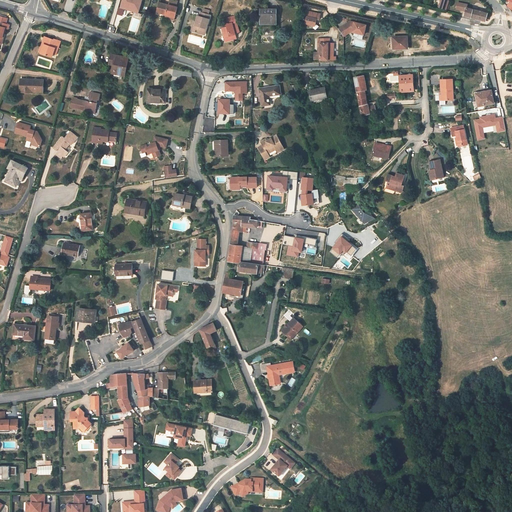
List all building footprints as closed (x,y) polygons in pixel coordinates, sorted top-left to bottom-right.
[(141,0),(123,0),(122,5),(132,8),(139,10),(141,0)] [(449,1),(446,0),(440,0),(438,8),(446,10),(449,1)] [(168,5),(160,3),(157,12),(166,14),(175,17),(177,7),(176,7),(168,5)] [(476,11),(467,8),(465,15),(485,21),(487,13),(476,11)] [(276,9),(260,9),(261,23),(276,23),(276,9)] [(321,14),(308,11),(305,24),(315,26),(317,19),(319,20),(321,14)] [(210,15),(200,12),(199,16),(198,16),(196,22),(195,24),(193,23),(191,30),(205,34),(210,15)] [(234,16),(225,19),(227,27),(223,29),(227,41),(234,39),(233,34),(235,33),(239,32),(234,16)] [(9,25),(0,21),(0,44),(1,45),(3,38),(2,38),(5,28),(8,28),(9,25)] [(350,22),(347,24),(347,25),(350,25),(349,28),(353,29),(352,31),(352,32),(364,35),(366,25),(350,22)] [(347,24),(342,26),(347,34),(352,31),(353,29),(349,28),(350,25),(347,25),(347,24)] [(347,34),(342,26),(338,29),(344,37),(347,34)] [(407,36),(393,37),(393,43),(395,43),(395,48),(408,48),(407,36)] [(56,54),(61,41),(55,39),(54,40),(45,37),(43,41),(44,41),(41,53),(52,57),(53,53),(56,54)] [(334,48),(329,48),(329,43),(329,38),(317,39),(317,43),(320,43),(321,60),(334,60),(334,57),(334,48)] [(124,76),(129,58),(111,54),(109,64),(113,65),(112,73),(124,76)] [(399,81),(398,71),(393,71),(394,75),(387,76),(387,82),(399,81)] [(414,73),(400,74),(400,88),(414,88),(414,73)] [(365,90),(363,79),(365,79),(364,75),(354,77),(359,99),(366,97),(366,95),(365,90)] [(43,92),(44,80),(23,79),(23,91),(43,92)] [(453,100),(452,79),(441,80),(442,93),(440,93),(440,100),(448,100),(453,100)] [(243,93),(248,93),(248,80),(225,81),(225,91),(235,90),(236,98),(243,98),(243,93)] [(281,94),(280,85),(259,88),(262,106),(271,105),(269,96),(281,94)] [(327,97),(325,88),(310,91),(312,100),(327,97)] [(165,102),(165,90),(148,89),(147,101),(153,101),(153,100),(160,100),(160,102),(165,102)] [(71,108),(95,113),(97,103),(97,100),(99,101),(100,94),(90,91),(89,97),(90,98),(89,102),(78,99),(78,98),(73,97),(71,108)] [(494,103),(491,91),(476,94),(479,106),(494,103)] [(327,97),(312,100),(313,105),(330,101),(329,97),(327,97)] [(359,99),(362,116),(370,113),(376,112),(375,105),(368,107),(366,97),(359,99)] [(229,109),(230,99),(220,99),(219,113),(229,113),(229,109)] [(33,129),(33,128),(31,127),(31,125),(19,121),(16,132),(28,135),(27,139),(32,141),(34,144),(40,146),(42,139),(37,131),(35,130),(33,129)] [(467,145),(463,126),(450,128),(452,136),(455,135),(457,135),(457,138),(456,138),(458,145),(459,145),(463,144),(463,146),(467,145)] [(101,129),(94,128),(92,142),(98,143),(99,140),(103,141),(108,141),(108,140),(108,137),(116,138),(117,133),(109,132),(109,131),(101,130),(101,129)] [(78,137),(71,131),(65,138),(62,136),(54,147),(59,151),(56,154),(61,158),(63,155),(65,156),(68,152),(66,150),(71,143),(72,144),(78,137)] [(284,149),(277,135),(269,139),(270,141),(267,142),(267,141),(266,139),(261,142),(262,145),(259,147),(264,158),(269,155),(268,153),(277,149),(278,152),(284,149)] [(168,140),(154,136),(153,143),(150,144),(150,146),(147,147),(146,144),(140,146),(142,153),(147,151),(148,153),(152,152),(154,151),(156,157),(160,155),(158,148),(158,146),(166,147),(168,140)] [(228,156),(227,140),(221,140),(222,144),(216,144),(216,156),(228,156)] [(373,155),(389,159),(391,146),(385,145),(385,147),(375,145),(373,155)] [(27,168),(12,160),(8,168),(11,169),(13,170),(8,182),(16,186),(20,179),(21,177),(23,178),(27,168)] [(444,177),(440,160),(430,162),(431,170),(433,179),(444,177)] [(173,166),(166,167),(168,178),(174,177),(173,170),(173,166)] [(5,181),(8,182),(13,170),(11,169),(5,181)] [(395,177),(388,174),(386,181),(388,181),(387,187),(396,190),(402,192),(404,186),(402,185),(405,175),(397,173),(395,177)] [(289,177),(268,175),(266,189),(274,190),(274,187),(280,187),(280,191),(287,191),(289,177)] [(258,176),(231,177),(231,190),(241,190),(241,187),(258,187),(258,176)] [(314,178),(303,176),(301,192),(303,205),(315,203),(313,191),(314,178)] [(190,208),(192,196),(175,193),(173,203),(183,205),(183,206),(190,208)] [(144,216),(147,202),(127,199),(125,212),(144,216)] [(361,208),(363,206),(358,201),(354,205),(353,204),(350,207),(364,223),(368,220),(369,221),(375,218),(367,210),(364,213),(361,208)] [(93,229),(91,213),(80,214),(83,231),(93,229)] [(242,232),(242,226),(257,227),(257,220),(251,219),(251,217),(248,217),(245,216),(242,216),(237,216),(234,215),(233,222),(236,222),(233,231),(239,232),(242,232)] [(284,233),(286,226),(278,224),(275,235),(284,236),(284,233)] [(345,235),(342,233),(335,242),(337,243),(330,252),(338,257),(343,250),(352,256),(358,247),(344,237),(345,235)] [(243,247),(243,246),(237,245),(239,236),(232,235),(229,253),(242,255),(243,247)] [(295,236),(295,237),(285,235),(283,243),(289,245),(287,254),(299,256),(300,251),(303,252),(305,238),(295,236)] [(0,262),(6,265),(10,257),(7,255),(14,237),(8,236),(6,243),(4,242),(0,251),(0,262)] [(209,250),(209,246),(206,246),(206,239),(198,239),(198,250),(195,250),(195,266),(205,266),(206,255),(206,250),(209,250)] [(281,251),(281,244),(267,242),(266,249),(281,251)] [(80,246),(64,243),(62,253),(78,256),(80,246)] [(264,244),(257,244),(257,249),(251,248),(250,258),(262,259),(264,244)] [(250,261),(250,258),(251,248),(247,247),(243,247),(242,255),(241,259),(250,261)] [(237,262),(241,262),(241,261),(241,259),(242,255),(229,253),(228,261),(233,261),(237,262)] [(251,272),(257,273),(259,264),(241,261),(241,262),(240,265),(240,270),(247,271),(251,272)] [(133,274),(132,263),(116,265),(117,275),(133,274)] [(284,267),(283,277),(292,278),(293,269),(284,267)] [(243,281),(225,277),(223,290),(235,292),(241,293),(242,285),(243,281)] [(31,288),(50,290),(51,280),(37,279),(37,281),(31,280),(31,288)] [(174,287),(158,285),(156,300),(157,300),(156,309),(166,310),(167,301),(166,301),(166,295),(167,292),(174,293),(174,292),(174,287)] [(245,286),(242,285),(241,293),(235,292),(234,295),(243,297),(245,286)] [(107,307),(109,316),(116,315),(114,305),(107,307)] [(95,322),(96,310),(78,308),(77,320),(95,322)] [(59,322),(59,316),(50,316),(49,321),(47,321),(45,338),(55,339),(57,322),(59,322)] [(287,324),(284,327),(281,331),(285,335),(287,333),(292,337),(293,335),(296,332),(302,325),(292,317),(287,324)] [(137,332),(142,343),(143,342),(145,349),(152,346),(149,340),(141,319),(133,321),(137,332)] [(126,336),(137,332),(133,321),(119,325),(121,330),(126,336)] [(216,348),(210,333),(216,330),(213,323),(206,326),(200,330),(209,351),(216,348)] [(34,339),(36,326),(14,324),(14,334),(25,335),(24,339),(34,339)] [(123,358),(134,350),(129,343),(124,346),(122,344),(120,346),(121,349),(118,351),(123,358)] [(266,365),(269,384),(279,382),(278,374),(294,371),(292,360),(266,365)] [(175,378),(175,372),(162,372),(162,381),(159,381),(159,388),(160,388),(159,397),(168,399),(168,378),(175,378)] [(124,412),(132,409),(129,403),(130,403),(127,399),(128,396),(126,373),(116,375),(112,376),(112,378),(110,379),(111,384),(107,384),(107,388),(111,387),(118,386),(119,399),(122,403),(120,405),(124,412)] [(149,385),(145,385),(144,379),(144,378),(134,379),(140,397),(151,395),(152,396),(153,396),(153,388),(149,388),(149,385)] [(206,380),(194,381),(195,389),(207,388),(207,391),(212,391),(211,380),(206,380)] [(92,396),(92,411),(100,411),(100,409),(99,396),(92,396)] [(140,397),(139,398),(140,406),(150,407),(150,396),(140,397)] [(75,427),(81,427),(86,432),(91,427),(93,427),(93,424),(88,420),(88,417),(84,417),(84,412),(80,407),(76,411),(71,412),(71,421),(75,421),(75,427)] [(55,426),(55,409),(48,409),(48,414),(37,414),(37,426),(44,426),(45,430),(51,430),(51,426),(55,426)] [(5,411),(0,411),(0,431),(3,431),(3,429),(18,428),(18,419),(5,419),(5,411)] [(248,433),(250,423),(216,415),(213,424),(231,429),(248,433)] [(191,436),(192,429),(172,424),(171,430),(175,431),(174,435),(184,438),(185,435),(187,435),(191,436)] [(133,428),(125,428),(125,439),(109,439),(110,447),(125,447),(126,448),(127,454),(128,454),(128,463),(128,469),(131,469),(131,463),(136,463),(136,454),(133,454),(133,428)] [(290,459),(278,449),(273,455),(280,460),(271,470),(279,477),(288,466),(286,465),(290,459)] [(128,463),(128,454),(127,454),(119,455),(120,463),(123,463),(128,463)] [(175,463),(178,460),(171,454),(165,462),(168,465),(165,468),(169,471),(173,474),(171,476),(175,479),(181,471),(178,468),(179,468),(177,466),(178,465),(175,463)] [(295,463),(290,459),(286,465),(288,466),(291,469),(295,463)] [(0,474),(3,475),(3,477),(9,477),(9,475),(16,475),(16,467),(9,467),(9,466),(0,465),(0,474)] [(239,484),(231,488),(236,496),(243,492),(244,493),(247,491),(248,492),(259,492),(259,490),(263,490),(263,479),(251,479),(251,481),(245,481),(245,483),(240,486),(239,484)] [(183,499),(181,488),(171,490),(160,500),(157,509),(163,511),(167,511),(169,507),(171,505),(175,502),(176,501),(183,499)] [(85,493),(74,494),(75,504),(68,505),(68,511),(74,511),(73,511),(90,511),(90,505),(86,505),(85,493)] [(144,493),(135,494),(135,501),(135,504),(130,504),(130,501),(123,502),(123,511),(144,511),(144,507),(146,507),(144,493)] [(45,495),(32,495),(32,502),(27,502),(26,511),(31,511),(48,511),(49,504),(45,504),(45,495)]
